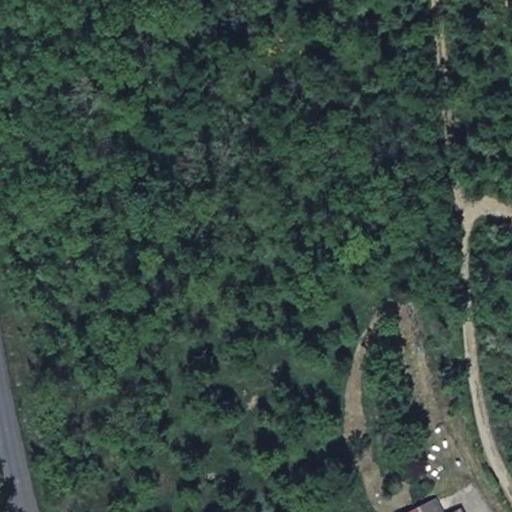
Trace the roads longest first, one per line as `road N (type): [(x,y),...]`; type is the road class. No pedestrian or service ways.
road 1 (track): [(511,480),(484,408),(454,230)]
road 2 (secondary): [(0,386),(25,511)]
